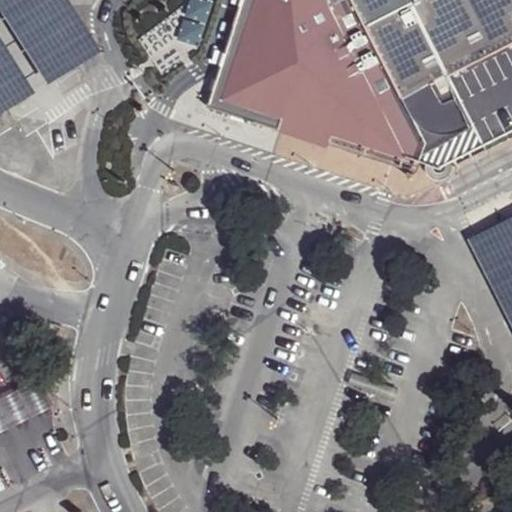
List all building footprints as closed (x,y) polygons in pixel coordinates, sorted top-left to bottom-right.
[(0,0),(0,6),(20,38),(48,83),(99,51),(71,5),(67,0),(0,0)] [(211,3),(198,0),(190,0),(183,19),(176,38),(197,43),(211,3)] [(511,0),(263,0),(232,93),(423,163),(428,147),(511,104),(511,0)] [(0,37),(0,113),(34,92),(6,47),(0,37)] [(511,104),(428,147),(432,154),(436,162),(511,123),(511,104)] [(511,217),(470,239),(511,321),(511,217)] [(0,396),(0,431),(49,407),(34,379),(0,396)]
